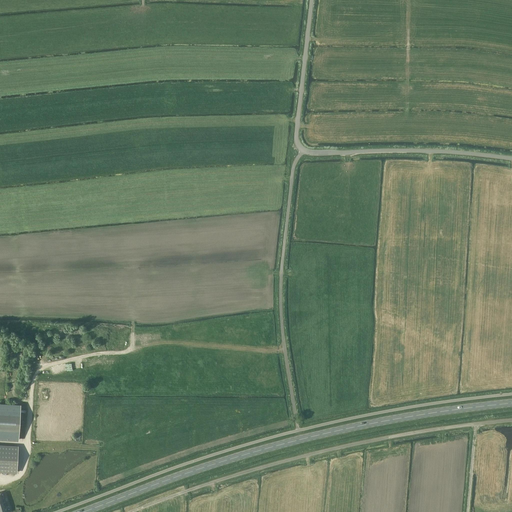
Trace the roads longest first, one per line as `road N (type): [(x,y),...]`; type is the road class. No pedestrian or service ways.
road 1 (secondary): [(83,511),(256,450),(511,403)]
road 2 (unclassified): [(511,420),(342,446),(130,511)]
road 3 (track): [(284,348),(172,342),(39,368),(30,383),(20,474),(0,482)]
road 4 (unclassified): [(298,429),(281,332),(281,268),(293,172),(305,152)]
road 5 (unclassified): [(305,152),(511,158)]
road 6 (unclassified): [(305,152),(297,137),(311,0)]
